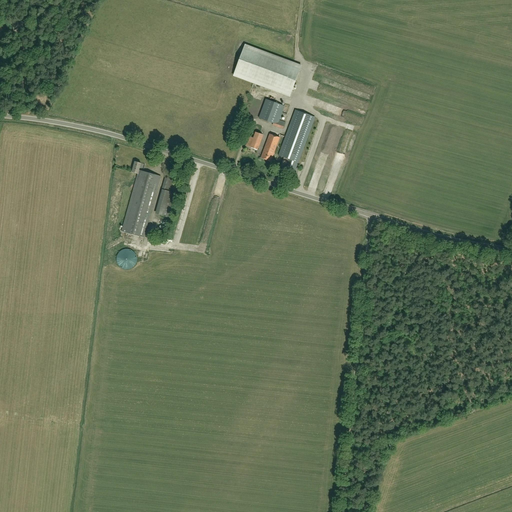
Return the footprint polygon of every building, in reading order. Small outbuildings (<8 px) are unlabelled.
[(244,45),(233,76),(254,83),(289,96),(301,66),(244,45)] [(254,111),(252,117),(259,119),(259,118),(273,123),(272,125),(283,129),(285,122),(279,120),(281,115),(286,117),(287,114),(282,112),(284,106),(266,99),(261,114),(254,111)] [(288,159),(284,168),(295,172),(315,118),(296,110),(286,137),(279,156),(288,159)] [(246,146),(257,150),(263,135),(260,134),(263,126),(254,123),(246,146)] [(263,152),(261,158),(271,162),(271,161),(272,161),(273,158),(272,158),(280,138),(279,137),(270,134),(263,152)] [(138,174),(122,231),(144,238),(161,176),(143,172),(139,171),(141,163),(135,162),(132,172),(138,174)] [(319,162),(311,188),(318,190),(326,164),(319,162)] [(161,190),(170,192),(173,180),(165,178),(161,190)] [(118,264),(118,265),(119,266),(121,268),(122,269),(124,269),(126,270),(130,269),(132,268),(134,266),(136,264),(137,262),(137,259),(137,256),(135,253),(134,252),(132,250),(130,249),(127,249),(123,250),(120,251),(119,253),(118,254),(117,256),(117,258),(117,260),(117,263),(118,264)]
